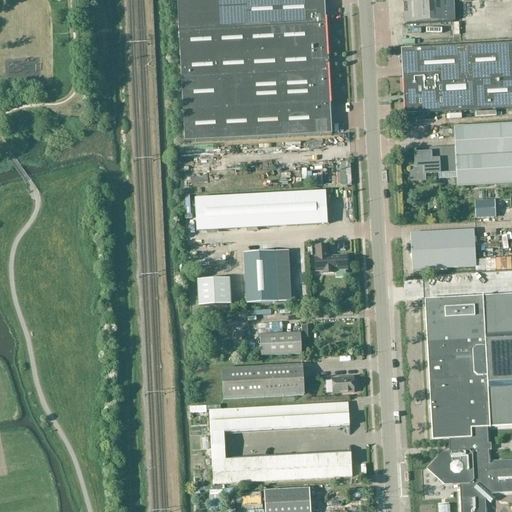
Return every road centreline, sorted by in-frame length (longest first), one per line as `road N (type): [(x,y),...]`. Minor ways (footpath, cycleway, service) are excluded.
road 1 (unclassified): [(366,0),(394,511)]
road 2 (unknown): [(379,230),(246,237),(237,247),(236,283)]
